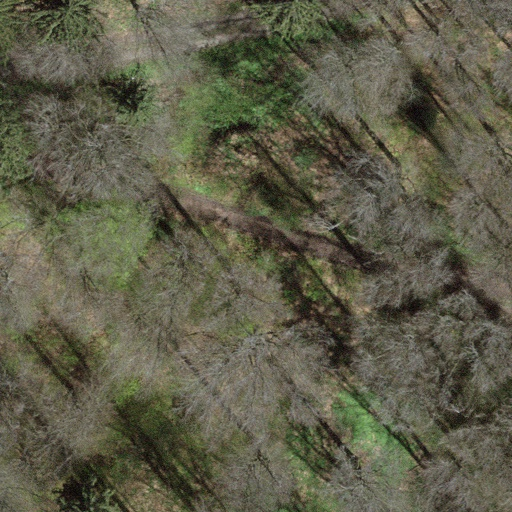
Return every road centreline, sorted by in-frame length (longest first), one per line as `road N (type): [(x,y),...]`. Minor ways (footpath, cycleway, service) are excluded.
road 1 (track): [(0,81),(269,217),(436,272),(485,467),(487,511)]
road 2 (track): [(0,63),(298,19),(348,0)]
